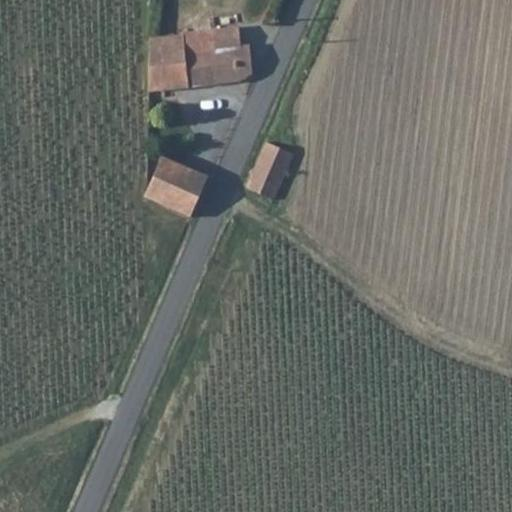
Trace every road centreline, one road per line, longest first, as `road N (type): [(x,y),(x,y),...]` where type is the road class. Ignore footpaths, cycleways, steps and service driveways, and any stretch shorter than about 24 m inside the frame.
road 1 (residential): [(87,511),(304,0)]
road 2 (track): [(511,368),(436,343),(312,248),(220,197)]
